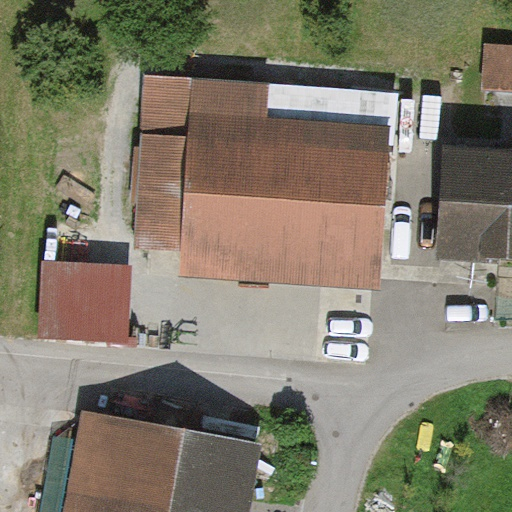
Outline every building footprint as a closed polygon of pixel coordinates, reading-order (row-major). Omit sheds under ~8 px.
[(511,50),(503,49),(501,92),(511,92),(511,50)] [(297,82),(177,74),(164,257),(406,274),(416,130),(294,121),(297,82)] [(511,157),(485,155),(476,262),(511,264),(511,157)] [(249,511),(265,434),(91,400),(68,511),(249,511)] [(430,511),(435,498),(397,487),(389,511),(430,511)]
